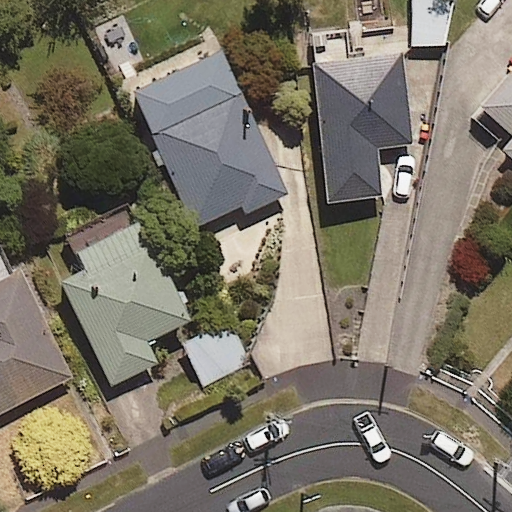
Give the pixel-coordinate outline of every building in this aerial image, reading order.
[(407,0),(409,45),(444,45),(451,0),(407,0)] [(241,214),(282,195),(211,42),(121,84),(188,228),(237,205),(241,214)] [(373,148),(407,145),(399,55),(307,63),(319,202),(377,196),(373,148)] [(511,164),(511,66),(474,110),(507,139),(496,151),(511,164)] [(140,342),(183,320),(133,221),(68,254),(77,271),(54,283),(107,386),(151,364),(140,342)] [(0,412),(68,378),(14,272),(0,278),(0,412)] [(199,386),(247,363),(226,321),(179,344),(199,386)]
